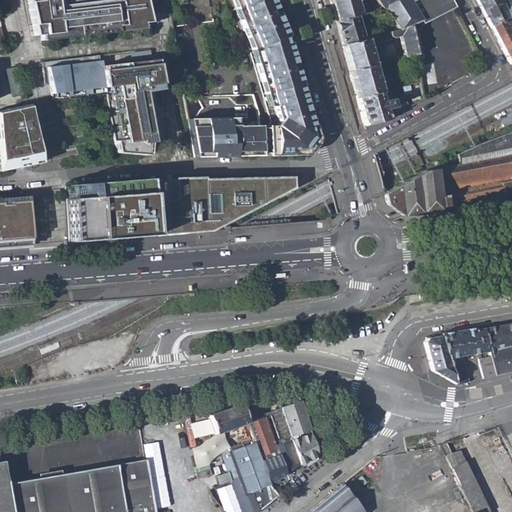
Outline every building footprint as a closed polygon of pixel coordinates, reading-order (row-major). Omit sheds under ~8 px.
[(40,35),(40,41),(148,28),(147,22),(142,0),(107,0),(54,6),(53,0),(26,0),(33,36),(40,35)] [(261,156),(303,156),(316,140),(290,45),(271,0),(227,0),(247,50),(260,96),(265,95),(270,111),(274,122),(276,119),(280,122),(277,126),(272,126),(258,127),(261,156)] [(330,0),(328,1),(334,22),(355,16),(366,13),(363,5),(359,6),(357,9),(354,1),(357,0),(330,0)] [(374,0),(381,9),(382,9),(398,31),(409,25),(420,20),(410,2),(413,0),(374,0)] [(410,2),(420,20),(452,4),(449,0),(413,0),(410,2)] [(476,0),(509,64),(511,62),(511,23),(504,9),(511,6),(505,1),(504,0),(476,0)] [(334,22),(341,46),(361,41),(355,16),(334,22)] [(409,25),(398,31),(366,40),(368,45),(398,37),(403,58),(414,55),(409,25)] [(341,46),(348,72),(373,66),(372,62),(370,62),(364,40),(361,41),(341,46)] [(38,63),(40,68),(98,61),(97,56),(38,63)] [(98,61),(40,68),(43,85),(48,85),(48,88),(51,102),(104,95),(114,154),(146,157),(147,144),(155,143),(145,87),(158,85),(154,60),(99,66),(98,61)] [(348,72),(355,99),(378,93),(372,71),(375,70),(373,66),(348,72)] [(20,95),(14,67),(4,69),(9,97),(20,95)] [(378,93),(355,99),(363,125),(367,124),(387,120),(387,118),(394,117),(394,114),(422,99),(419,83),(407,86),(410,94),(412,94),(413,99),(390,105),(387,91),(378,93)] [(27,104),(0,109),(0,171),(39,162),(27,104)] [(261,156),(258,127),(236,127),(236,119),(186,119),(193,158),(261,156)] [(384,204),(400,216),(511,207),(511,131),(482,142),(455,155),(457,165),(424,171),(381,192),(384,204)] [(63,200),(67,243),(133,238),(206,232),(227,221),(288,188),(288,178),(202,180),(202,178),(171,179),(171,199),(147,200),(146,180),(62,186),(63,200)] [(0,247),(29,246),(25,201),(0,203),(0,247)] [(481,328),(492,376),(511,370),(511,324),(511,323),(481,328)] [(480,326),(471,327),(484,378),(492,376),(481,328),(480,326)] [(437,334),(437,336),(444,360),(470,354),(476,380),(484,378),(471,327),(437,334)] [(444,360),(437,336),(423,338),(419,343),(428,371),(451,384),(445,365),(444,360)] [(459,363),(445,365),(451,384),(453,386),(464,383),(459,363)] [(291,439),(300,464),(316,455),(297,401),(280,407),(281,410),(291,439)] [(227,473),(241,511),(256,511),(276,496),(268,484),(246,423),(239,404),(207,415),(214,434),(242,425),(245,434),(218,444),(224,465),(213,469),(216,477),(227,473)] [(285,441),(291,439),(281,410),(275,412),(285,441)] [(246,423),(268,484),(286,473),(276,449),(275,450),(263,417),(246,423)] [(500,426),(467,435),(473,459),(483,456),(481,450),(495,447),(496,450),(506,448),(500,426)] [(455,465),(449,469),(470,511),(469,511),(485,511),(486,511),(457,451),(450,454),(455,465)] [(450,454),(443,457),(449,469),(455,465),(450,454)] [(155,511),(146,460),(18,481),(23,511),(155,511)] [(0,511),(23,511),(18,481),(5,483),(1,461),(0,461),(0,511)] [(361,511),(341,486),(308,511),(361,511)]
